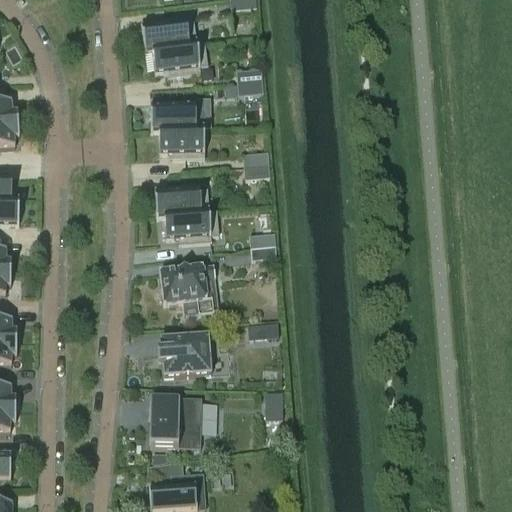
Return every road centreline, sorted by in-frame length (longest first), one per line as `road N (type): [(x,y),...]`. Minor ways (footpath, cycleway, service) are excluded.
road 1 (residential): [(100,511),(119,270),(118,153)]
road 2 (residential): [(53,154),(46,511)]
road 3 (residential): [(0,0),(39,55),(53,154)]
road 4 (residential): [(118,153),(102,0)]
